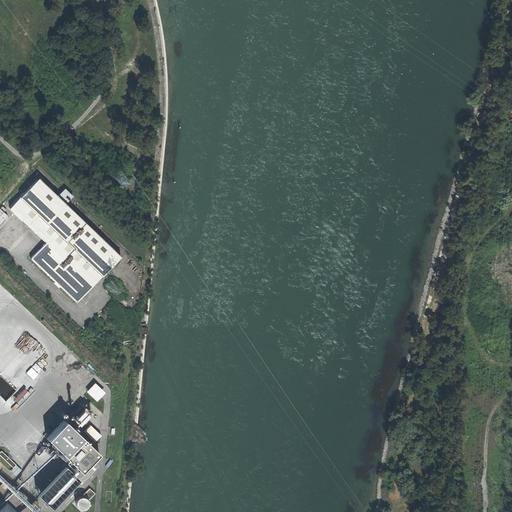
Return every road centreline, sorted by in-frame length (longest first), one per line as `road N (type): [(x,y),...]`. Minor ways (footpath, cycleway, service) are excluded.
road 1 (track): [(407,508),(399,459),(506,0)]
road 2 (unclassified): [(0,137),(28,156),(92,106),(109,58),(94,0)]
road 3 (track): [(511,366),(489,359),(467,310),(471,264),(511,209)]
road 4 (track): [(488,511),(491,419),(511,395)]
